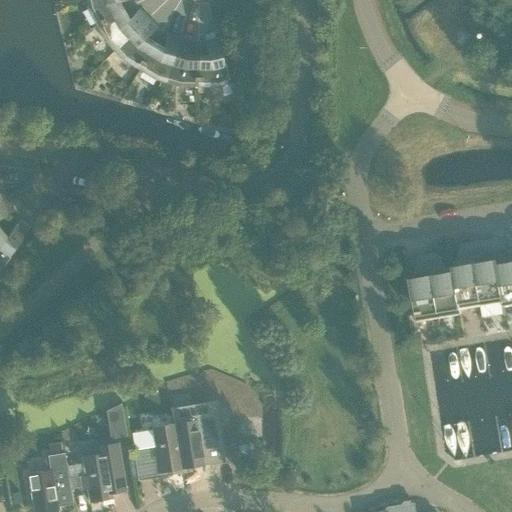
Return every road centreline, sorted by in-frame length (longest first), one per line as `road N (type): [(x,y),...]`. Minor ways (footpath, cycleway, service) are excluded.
road 1 (residential): [(164,184),(252,189),(290,161),(300,129),(304,0)]
road 2 (residential): [(151,511),(219,497),(331,506),(404,479)]
road 3 (residential): [(404,479),(364,235)]
road 4 (residential): [(0,328),(164,184)]
road 5 (residential): [(0,145),(131,162),(164,184)]
road 6 (unclassified): [(364,235),(358,161),(412,88)]
road 7 (residential): [(511,210),(364,235)]
